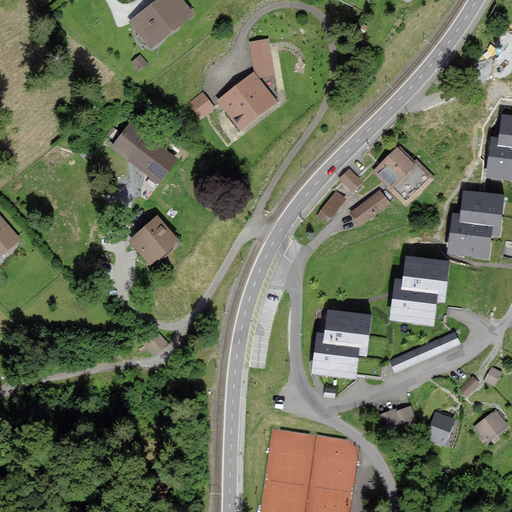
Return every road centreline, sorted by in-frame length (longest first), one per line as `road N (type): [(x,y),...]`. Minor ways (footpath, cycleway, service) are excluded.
road 1 (secondary): [(477,0),(435,60),(307,193),(271,245)]
road 2 (secondary): [(271,245),(238,346),(229,511)]
road 3 (residential): [(328,415),(466,358),(499,332),(511,309)]
road 4 (residential): [(271,245),(294,270),(301,380),(328,415)]
road 5 (residential): [(328,415),(372,452),(394,511)]
